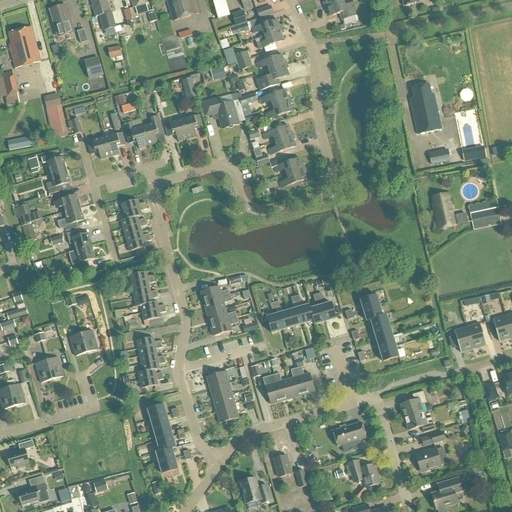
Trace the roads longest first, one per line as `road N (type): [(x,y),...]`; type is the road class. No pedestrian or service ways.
road 1 (residential): [(231,163),(245,207),(256,213),(322,196),(333,181),(310,44),(289,0)]
road 2 (residential): [(221,460),(198,443),(177,371),(186,325),(152,186)]
road 3 (residential): [(352,403),(245,433),(221,460)]
road 4 (residential): [(408,508),(375,396),(352,403)]
road 5 (residential): [(0,436),(92,408),(84,377)]
road 6 (residential): [(511,7),(390,35)]
